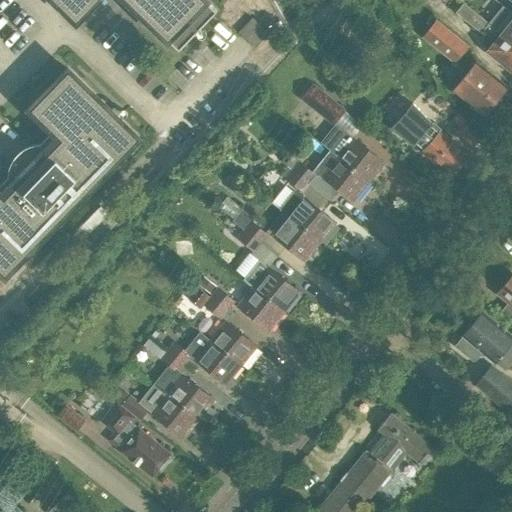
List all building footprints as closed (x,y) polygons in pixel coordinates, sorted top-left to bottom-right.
[(218,10),(206,0),(55,0),(77,21),(97,0),(128,0),(180,50),(218,10)] [(324,34),(344,20),(330,2),(309,15),(324,34)] [(511,41),(502,33),(464,2),(456,12),(494,42),(486,51),(511,72),(511,41)] [(255,47),(269,33),(253,18),(239,32),(255,47)] [(511,19),(502,33),(511,41),(511,19)] [(455,62),(468,46),(437,21),(424,37),(455,62)] [(485,115),(486,113),(489,113),(494,107),(493,104),(507,87),(477,62),(454,90),(485,115)] [(0,268),(6,274),(139,137),(69,69),(31,108),(63,139),(49,153),(45,153),(42,154),(39,155),(37,155),(33,158),(29,160),(28,162),(26,164),(24,167),(22,170),(21,171),(20,175),(19,178),(19,181),(19,184),(5,198),(0,193),(0,268)] [(333,124),(345,110),(313,85),(302,99),(333,124)] [(440,133),(431,126),(433,124),(415,102),(412,106),(408,111),(403,117),(399,121),(397,124),(391,129),(414,144),(416,142),(425,150),(424,151),(449,173),(466,154),(441,132),(440,133)] [(246,117),(242,114),(237,116),(236,121),(240,125),(245,123),(246,117)] [(356,171),(369,182),(385,163),(353,137),(352,138),(337,126),(323,144),(331,150),(338,156),(356,171)] [(338,156),(331,150),(315,170),(354,201),(369,182),(356,171),(338,156)] [(286,165),(287,166),(309,184),(316,175),(293,156),(286,165)] [(280,209),(282,211),(322,241),(336,222),(305,197),(303,191),(309,184),(287,166),(281,174),(297,187),(280,209)] [(89,249),(116,221),(101,206),(73,234),(89,249)] [(233,221),(245,230),(262,243),(268,235),(252,222),(255,218),(243,209),(233,221)] [(322,241),(282,211),(269,227),(277,233),(274,236),(306,261),(322,241)] [(262,243),(245,230),(238,238),(255,252),(262,243)] [(269,268),(251,253),(238,270),(246,276),(245,278),(255,285),(286,311),(300,292),(269,267),(269,268)] [(217,286),(204,276),(198,284),(211,294),(217,286)] [(511,318),(511,277),(501,291),(504,293),(501,296),(509,303),(502,311),(511,318)] [(270,331),(286,311),(255,285),(239,305),(270,331)] [(197,286),(188,297),(201,308),(211,297),(197,286)] [(219,288),(212,297),(228,310),(235,302),(219,288)] [(38,306),(39,305),(47,297),(38,289),(29,297),(38,306)] [(212,297),(205,305),(222,318),(228,310),(212,297)] [(505,370),(511,361),(511,334),(484,311),(463,336),(495,362),(496,362),(505,370)] [(243,365),(258,346),(226,321),(211,340),(243,365)] [(243,365),(211,340),(201,332),(186,351),(192,355),(191,356),(227,384),(243,365)] [(175,342),(169,350),(185,363),(191,356),(192,355),(186,351),(175,342)] [(170,364),(154,383),(168,394),(199,419),(214,400),(179,371),(185,363),(169,350),(162,358),(170,364)] [(507,410),(511,404),(511,382),(491,366),(476,384),(507,410)] [(139,402),(116,382),(107,394),(117,402),(126,409),(127,408),(137,416),(141,419),(149,410),(184,438),(199,419),(168,394),(154,383),(139,402)] [(126,409),(117,402),(102,421),(120,435),(114,443),(122,450),(153,476),(171,453),(132,422),(137,416),(127,408),(126,409)] [(78,432),(86,423),(67,407),(60,416),(78,432)] [(420,462),(433,446),(391,413),(378,428),(385,434),(407,451),(420,462)] [(358,511),(407,451),(385,434),(370,452),(367,449),(316,511),(358,511)] [(79,511),(63,498),(50,511),(79,511)]
